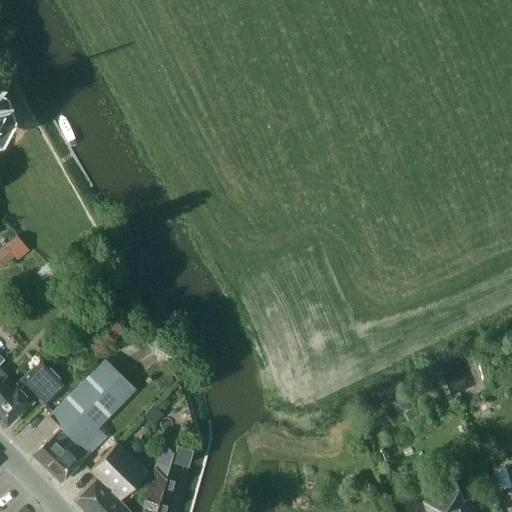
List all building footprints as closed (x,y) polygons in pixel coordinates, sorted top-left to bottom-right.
[(0,245),(0,265),(1,266),(20,251),(10,238),(0,245)] [(62,349),(69,341),(61,334),(54,342),(62,349)] [(41,358),(14,383),(8,389),(9,390),(0,399),(0,421),(5,427),(32,402),(23,393),(27,389),(43,406),(66,384),(41,358)] [(8,389),(14,383),(9,388),(2,380),(5,376),(0,370),(0,362),(2,361),(0,358),(0,399),(9,390),(8,389)] [(133,388),(104,359),(48,416),(59,427),(30,453),(60,482),(88,454),(78,444),(133,388)] [(152,405),(143,415),(151,424),(161,414),(152,405)] [(166,511),(171,497),(181,463),(186,464),(191,449),(161,440),(139,511),(166,511)] [(74,501),(84,511),(128,511),(117,500),(145,471),(116,443),(89,471),(96,479),(74,501)] [(505,463),(492,467),(496,478),(508,475),(505,463)] [(466,511),(462,497),(460,490),(427,500),(430,511),(466,511)]
